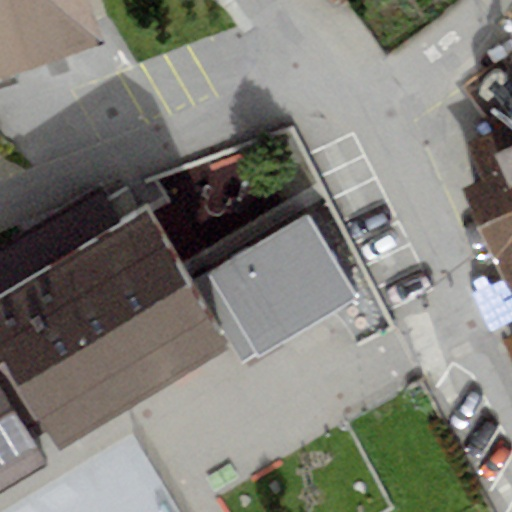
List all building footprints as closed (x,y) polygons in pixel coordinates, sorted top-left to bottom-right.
[(0,0),(0,75),(104,44),(89,0),(0,0)] [(479,180),(460,188),(511,295),(511,293),(511,122),(464,144),(479,180)] [(101,189),(0,248),(0,353),(4,359),(57,449),(229,347),(144,206),(120,220),(101,189)] [(194,281),(243,365),(357,299),(308,215),(194,281)] [(511,332),(500,338),(511,365),(511,332)] [(0,415),(13,408),(0,386),(0,361),(4,359),(0,353),(0,415)] [(13,408),(0,415),(0,489),(46,462),(13,408)]
